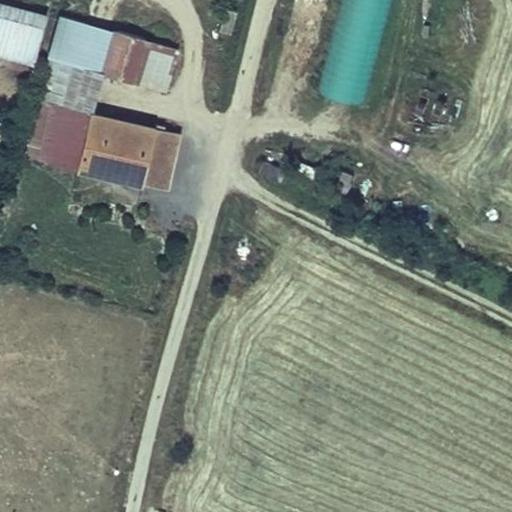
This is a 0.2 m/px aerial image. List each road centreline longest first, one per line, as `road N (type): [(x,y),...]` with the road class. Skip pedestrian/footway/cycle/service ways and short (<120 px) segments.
road 1 (residential): [(131,511),(227,128)]
road 2 (track): [(227,128),(261,0)]
